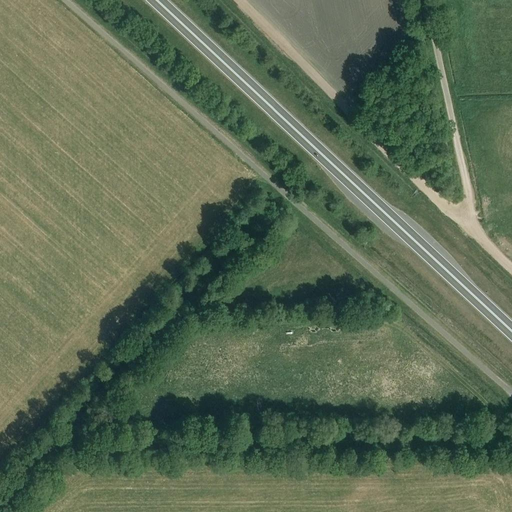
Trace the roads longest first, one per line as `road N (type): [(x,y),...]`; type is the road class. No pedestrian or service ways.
road 1 (trunk): [(511,331),(156,0)]
road 2 (track): [(241,0),(462,222)]
road 3 (unclassified): [(426,0),(468,192)]
